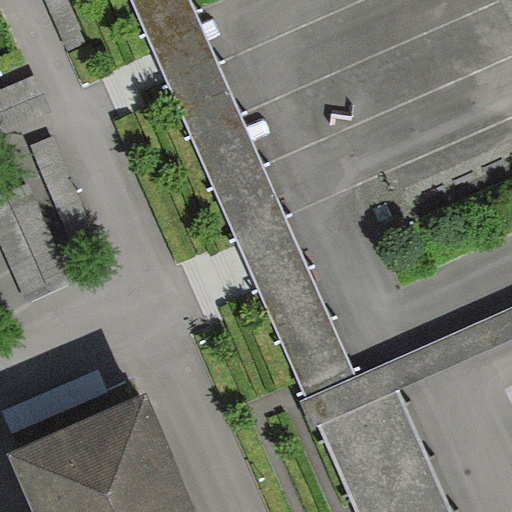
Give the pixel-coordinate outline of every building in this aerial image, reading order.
[(140,0),(309,386),(364,362),(208,0),(140,0)] [(0,87),(0,130),(57,110),(44,72),(0,87)] [(39,170),(64,239),(95,228),(71,159),(39,170)] [(0,198),(24,297),(72,285),(48,185),(0,197),(0,198)] [(0,310),(17,304),(0,260),(0,310)] [(511,296),(364,362),(309,386),(291,394),(306,426),(320,420),(389,390),(511,335),(511,296)] [(6,443),(35,511),(209,511),(153,380),(6,443)] [(442,511),(389,390),(320,420),(360,511),(442,511)]
